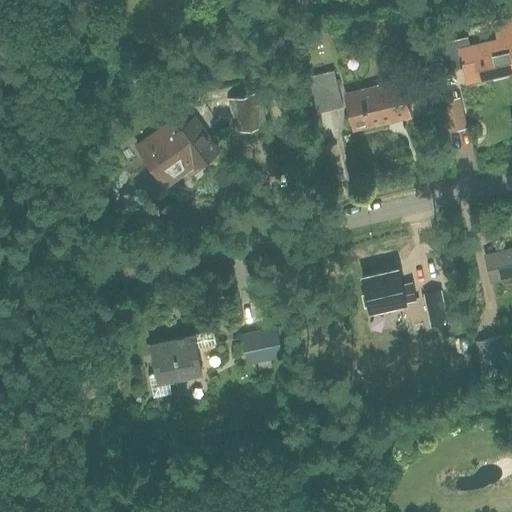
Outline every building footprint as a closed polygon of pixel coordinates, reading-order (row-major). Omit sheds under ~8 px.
[(266,0),(250,0),(250,11),(266,12),(266,0)] [(284,0),(286,9),(307,4),(308,4),(307,0),(284,0)] [(466,37),(423,47),(429,72),(436,70),(460,64),(460,67),(463,66),(463,68),(467,83),(480,80),(511,72),(511,71),(511,68),(511,67),(511,14),(493,19),(493,20),(497,41),(469,48),(466,37)] [(335,69),(309,75),(318,111),(343,104),(335,69)] [(386,116),(408,111),(402,83),(391,85),(392,89),(346,99),(353,128),(387,120),(386,116)] [(268,123),(260,90),(226,97),(234,130),(268,123)] [(461,97),(437,102),(443,133),(468,128),(461,97)] [(171,119),(137,144),(147,158),(167,186),(193,167),(204,158),(208,160),(219,152),(195,119),(179,130),(171,119)] [(511,250),(488,256),(493,281),(511,276),(511,250)] [(406,301),(416,298),(413,285),(403,287),(399,271),(363,279),(367,296),(363,296),(366,308),(370,307),(371,311),(407,303),(406,301)] [(441,292),(426,296),(433,327),(448,323),(441,292)] [(242,333),(248,364),(249,364),(284,357),(278,326),(265,328),(242,333)] [(158,372),(150,373),(154,394),(172,390),(170,381),(202,375),(197,348),(216,344),(213,331),(194,335),(194,334),(152,343),(158,372)] [(477,338),(484,375),(509,371),(503,333),(477,338)] [(463,454),(479,461),(488,443),(472,435),(463,454)] [(457,504),(475,463),(445,450),(427,491),(457,504)]
